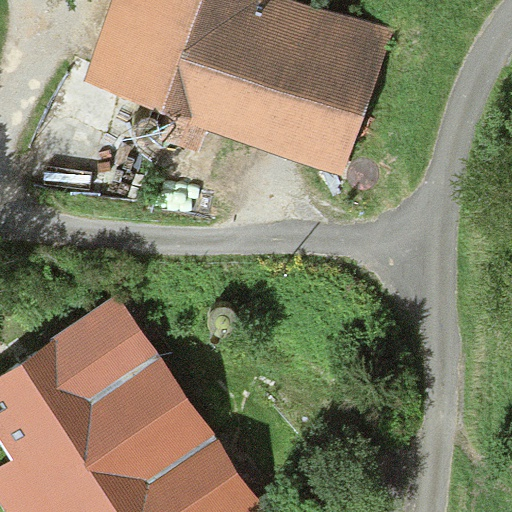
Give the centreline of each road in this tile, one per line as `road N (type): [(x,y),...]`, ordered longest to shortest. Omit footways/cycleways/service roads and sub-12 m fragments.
road 1 (unclassified): [(424,511),(429,248),(458,99),(488,36),(511,9)]
road 2 (track): [(0,216),(32,233),(429,248)]
road 3 (track): [(0,121),(21,77),(15,0)]
